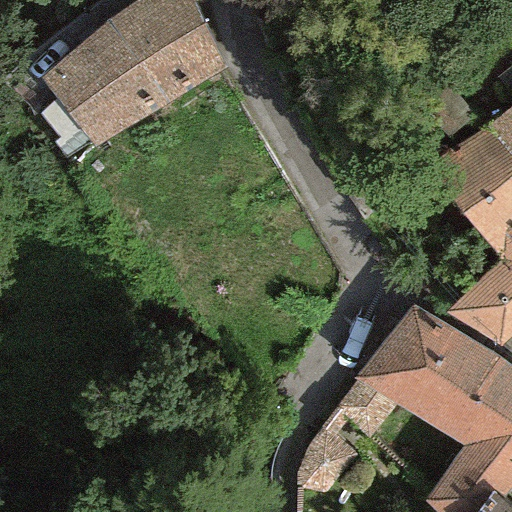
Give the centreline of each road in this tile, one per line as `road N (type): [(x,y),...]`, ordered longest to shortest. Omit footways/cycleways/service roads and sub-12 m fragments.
road 1 (residential): [(220,0),(227,25),(389,285)]
road 2 (track): [(389,285),(315,375),(276,480),(279,511)]
